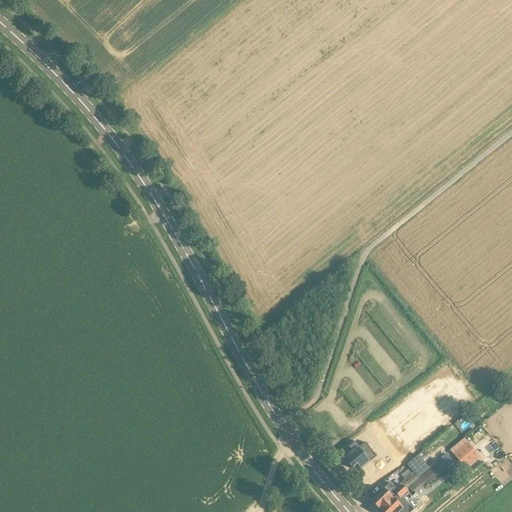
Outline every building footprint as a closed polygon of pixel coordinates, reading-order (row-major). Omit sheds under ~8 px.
[(353,454),(344,461),(352,471),(357,467),(361,471),(377,458),(365,444),(360,449),(355,443),(348,449),(353,454)] [(465,470),(479,458),(467,444),(453,456),(465,470)] [(434,483),(450,470),(442,460),(420,478),(427,485),(432,480),(434,483)] [(378,498),(372,503),(380,511),(381,511),(405,490),(408,487),(413,484),(418,480),(413,474),(404,481),(401,486),(396,490),(391,484),(382,492),(377,497),(378,498)] [(414,495),(419,491),(413,484),(408,487),(414,495)] [(405,490),(381,511),(401,511),(402,510),(398,505),(409,495),(405,490)]
